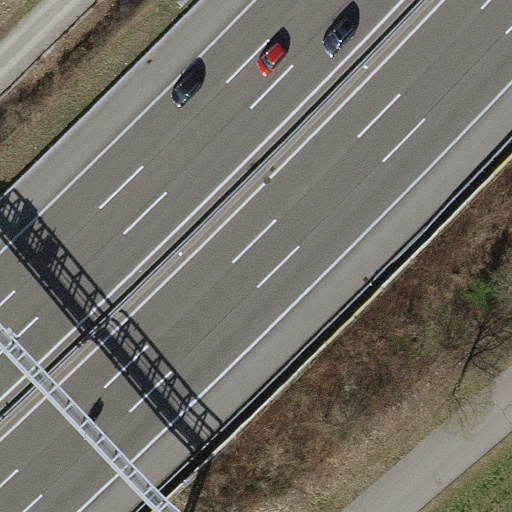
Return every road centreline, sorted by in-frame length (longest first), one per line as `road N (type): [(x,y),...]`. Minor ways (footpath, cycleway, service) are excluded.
road 1 (motorway): [(3,511),(511,7)]
road 2 (motorway): [(330,0),(0,327)]
road 3 (residential): [(381,511),(511,399)]
